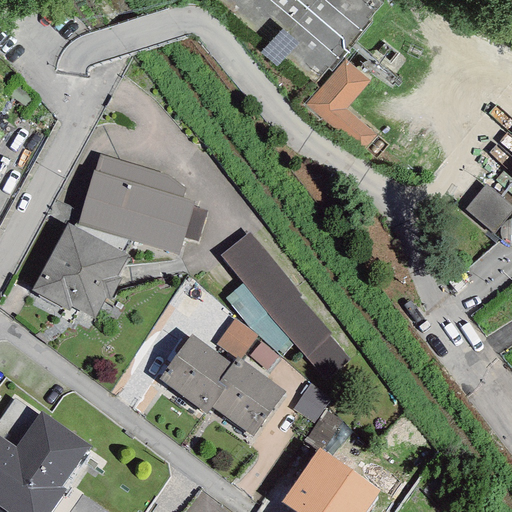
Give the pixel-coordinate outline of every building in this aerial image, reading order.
[(220,0),(314,78),(380,0),(220,0)] [(360,145),(371,132),(340,105),(364,77),(344,60),(309,101),(360,145)] [(99,156),(93,176),(182,203),(184,190),(163,175),(99,156)] [(79,225),(131,240),(177,254),(181,239),(191,208),(191,206),(182,203),(93,176),(79,225)] [(494,234),(511,211),(511,208),(485,187),(465,211),(494,234)] [(198,243),(207,213),(191,208),(181,239),(198,243)] [(119,263),(131,240),(79,225),(75,238),(119,263)] [(119,263),(75,238),(70,235),(38,291),(67,307),(70,302),(93,314),(103,295),(108,297),(114,286),(108,283),(119,263)] [(325,381),(348,362),(328,338),(331,335),(298,300),(301,298),(249,235),(220,258),(243,286),(288,339),(325,381)] [(288,339),(243,286),(226,299),(260,339),(275,353),(288,339)] [(237,361),(254,340),(234,325),(217,346),(237,361)] [(267,374),(281,357),(275,353),(260,339),(246,356),(267,374)] [(230,376),(191,346),(167,377),(206,408),(212,400),(255,433),(280,400),(237,367),(230,376)] [(313,423),(328,403),(309,386),(293,409),(313,423)] [(0,446),(17,458),(42,423),(46,419),(14,400),(0,421),(0,446)] [(304,443),(319,451),(322,449),(339,425),(339,421),(326,412),(304,443)] [(54,492),(83,452),(42,423),(17,458),(0,446),(0,505),(10,511),(45,511),(58,495),(54,492)] [(297,511),(360,511),(370,498),(321,463),(290,506),(297,511)] [(106,511),(81,494),(67,511),(106,511)]
